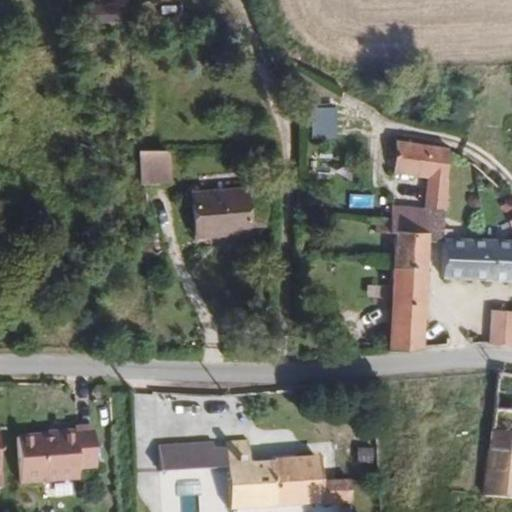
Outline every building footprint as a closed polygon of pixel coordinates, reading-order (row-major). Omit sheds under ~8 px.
[(110,15),(109,0),(76,0),(77,16),(110,15)] [(435,238),(434,149),(376,148),(375,181),(408,181),(409,215),(399,215),(399,238),(414,238),(435,238)] [(157,182),(158,151),(132,151),(131,181),(157,182)] [(232,236),(233,202),(233,197),(179,196),(178,241),(232,242),(232,236)] [(247,236),(248,202),(233,202),(232,236),(247,236)] [(415,347),(414,238),(399,238),(399,215),(375,215),(374,240),(379,241),(380,348),(415,347)] [(511,277),(511,236),(435,238),(435,275),(511,277)] [(511,343),(511,307),(490,307),(489,343),(511,343)] [(511,492),(511,377),(500,374),(489,490),(511,492)] [(119,461),(116,422),(102,422),(96,428),(43,430),(45,475),(101,474),(101,461),(119,461)] [(322,482),(320,457),(251,462),(250,442),(162,448),(164,479),(228,474),(230,508),(346,500),(345,481),(322,482)] [(357,445),(356,463),(372,463),(373,445),(357,445)]
